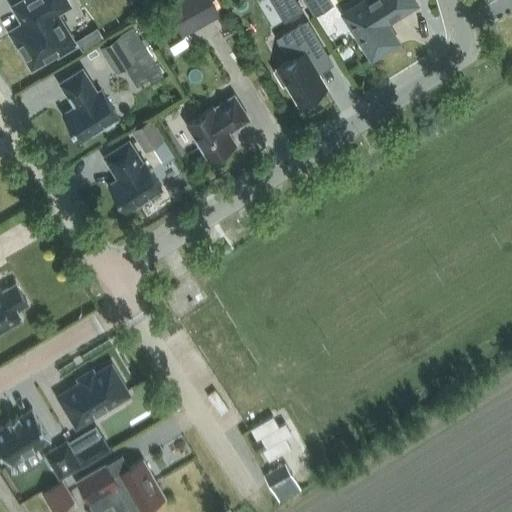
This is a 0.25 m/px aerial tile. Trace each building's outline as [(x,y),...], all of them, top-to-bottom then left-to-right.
[(67,3),(65,0),(22,0),(14,5),(25,22),(12,30),(32,64),(56,50),(58,53),(74,43),(54,11),(67,3)] [(211,0),(171,0),(149,12),(156,24),(172,15),(182,34),(219,14),(211,0)] [(272,0),(284,19),(302,9),(296,0),(272,0)] [(385,22),(415,3),(413,0),(365,0),(345,13),(373,56),(397,40),(385,22)] [(328,54),(308,20),(278,38),(290,59),(279,66),(280,67),(276,70),(283,82),(287,80),(300,102),(325,87),(312,64),(328,54)] [(132,25),(119,33),(99,46),(115,72),(136,58),(141,66),(146,68),(150,65),(156,61),(132,25)] [(147,78),(153,79),(163,73),(156,61),(150,65),(146,68),(145,73),(147,78)] [(113,122),(114,118),(118,116),(101,89),(97,91),(82,67),(60,81),(75,105),(64,112),(81,139),(102,126),(107,126),(113,122)] [(229,130),(249,118),(234,94),(214,107),(213,106),(187,123),(209,158),(213,156),(215,158),(219,158),(224,155),(225,151),(225,148),(236,142),(229,130)] [(131,129),(145,150),(154,144),(164,137),(151,117),(131,129)] [(164,137),(154,144),(163,157),(172,152),(173,151),(164,137)] [(162,187),(145,160),(143,161),(129,140),(104,155),(118,177),(109,183),(126,210),(162,187)] [(2,291),(0,288),(0,330),(22,318),(17,309),(28,303),(16,282),(2,291)] [(111,363),(95,372),(92,367),(76,376),(79,382),(58,395),(76,425),(129,393),(111,363)] [(51,438),(32,407),(31,407),(31,408),(18,415),(17,414),(15,415),(16,416),(11,420),(10,418),(8,419),(9,421),(0,426),(0,445),(10,462),(11,462),(11,461),(50,438),(50,439),(51,438)] [(291,445),(285,432),(287,431),(277,411),(250,423),(266,457),(291,445)] [(59,477),(63,474),(81,463),(67,439),(49,450),(44,453),(59,477)] [(97,453),(91,443),(77,451),(83,462),(97,453)] [(107,462),(78,479),(91,501),(118,485),(133,511),(137,511),(166,495),(144,457),(114,475),(107,462)] [(286,461),(265,473),(280,499),(301,487),(286,461)] [(73,499),(62,479),(42,491),(54,511),(73,499)]
